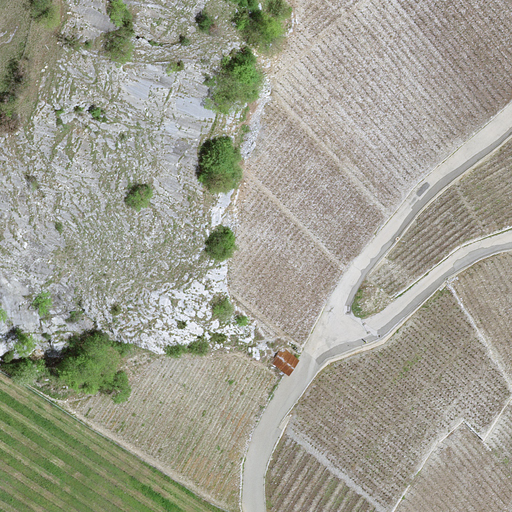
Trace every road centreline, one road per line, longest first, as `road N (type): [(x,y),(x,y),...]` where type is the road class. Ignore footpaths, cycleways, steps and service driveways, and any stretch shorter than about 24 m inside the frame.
road 1 (unclassified): [(511,238),(456,261),(359,337),(335,321),(358,267),(436,180),(511,116)]
road 2 (track): [(341,331),(264,445),(258,511)]
